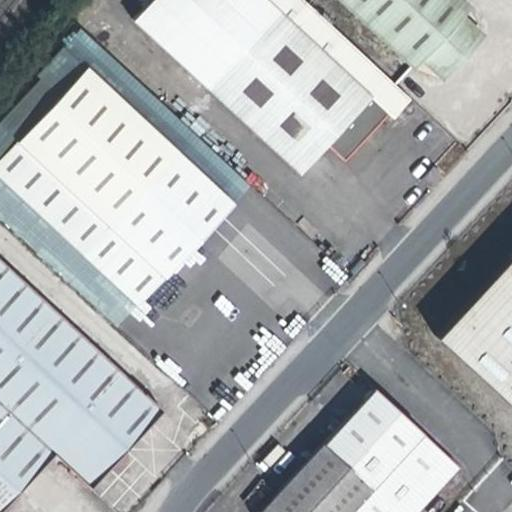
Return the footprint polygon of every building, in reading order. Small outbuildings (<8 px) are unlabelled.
[(266,0),(145,0),(128,19),(299,172),(326,143),(345,160),(389,112),(266,0)] [(451,23),(457,17),(438,0),(339,0),(411,66),(417,60),(423,54),(435,65),(447,64),(463,46),(463,34),(451,23)] [(438,0),(457,17),(457,16),(462,11),(450,0),(438,0)] [(423,54),(417,60),(439,81),(480,37),(457,16),(457,17),(451,23),(463,34),(463,46),(447,64),(435,65),(423,54)] [(0,181),(132,308),(230,206),(84,66),(0,158),(0,181)] [(428,185),(438,173),(432,168),(422,180),(428,185)] [(511,252),(435,336),(511,407),(511,252)] [(88,487),(161,410),(0,259),(0,509),(52,453),(88,487)] [(414,511),(458,464),(373,386),(257,511),(414,511)]
